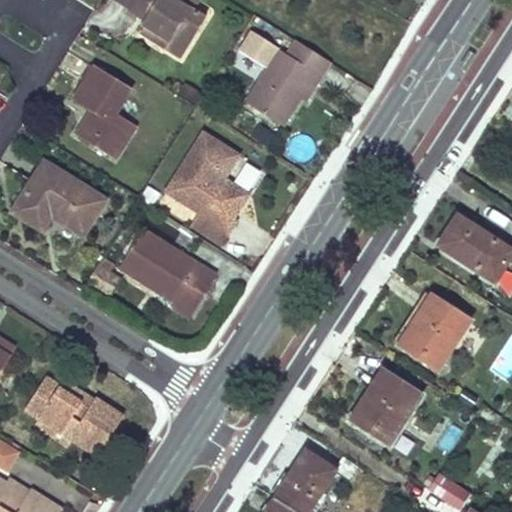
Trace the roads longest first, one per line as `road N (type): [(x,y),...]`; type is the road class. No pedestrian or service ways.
road 1 (tertiary): [(205,406),(472,0)]
road 2 (residential): [(205,406),(0,274)]
road 3 (tertiary): [(137,511),(205,406)]
